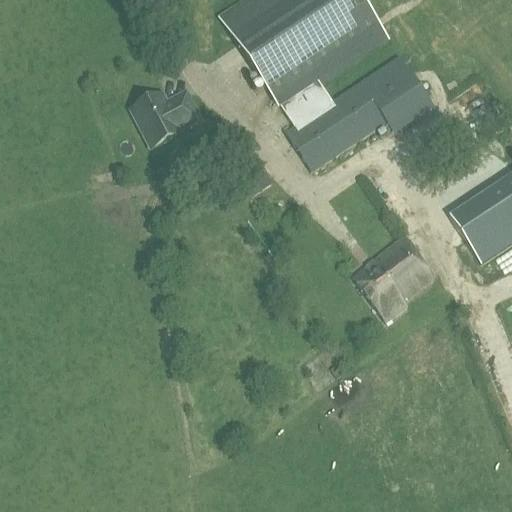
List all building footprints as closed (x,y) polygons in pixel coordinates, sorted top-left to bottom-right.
[(399,60),(329,106),(316,86),(385,40),(358,0),(256,0),(223,22),(281,110),(280,110),(294,130),(285,136),(312,175),(386,126),(391,134),(430,108),(399,60)] [(152,151),(180,136),(179,133),(198,123),(185,98),(166,108),(160,97),(132,112),(152,151)] [(353,225),(395,201),(381,176),(339,199),(353,225)] [(511,216),(459,252),(480,284),(511,262),(511,216)] [(432,281),(404,240),(353,281),(385,326),(406,309),(403,304),(432,281)]
